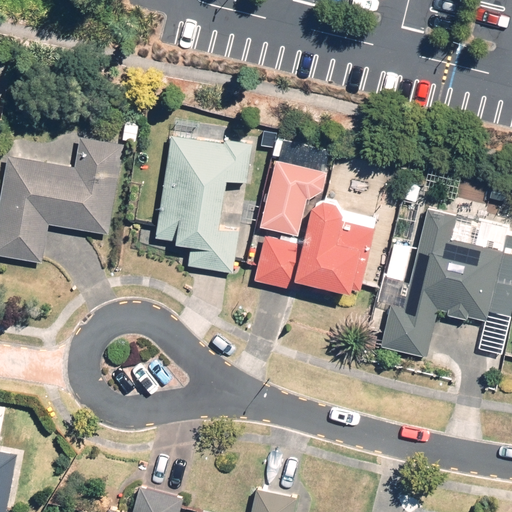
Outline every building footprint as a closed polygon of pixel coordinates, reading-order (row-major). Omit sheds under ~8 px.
[(254,143),(174,131),(159,232),(193,237),(190,260),(233,266),(239,226),(219,223),(226,174),(248,178),(254,143)] [(49,219),(110,229),(125,140),(83,132),(77,163),(10,152),(0,209),(0,249),(42,257),(49,219)] [(326,167),(278,155),(262,224),(297,232),(306,195),(322,184),(326,167)] [(267,231),(256,275),(298,285),(301,272),(361,287),(376,225),(343,217),(345,206),(338,195),(326,192),(314,199),(303,240),(267,231)] [(460,212),(429,205),(406,304),(392,301),(382,344),(427,354),(438,304),(486,316),(489,305),(510,310),(511,301),(511,232),(508,232),(510,225),(482,218),(476,241),(455,235),(460,212)] [(414,244),(397,239),(387,274),(404,279),(414,244)] [(0,511),(6,511),(19,451),(0,447),(0,511)] [(179,511),(185,494),(142,482),(133,511),(111,506),(109,511),(102,511),(84,507),(82,511),(179,511)] [(294,511),(298,493),(258,485),(252,511),(294,511)]
